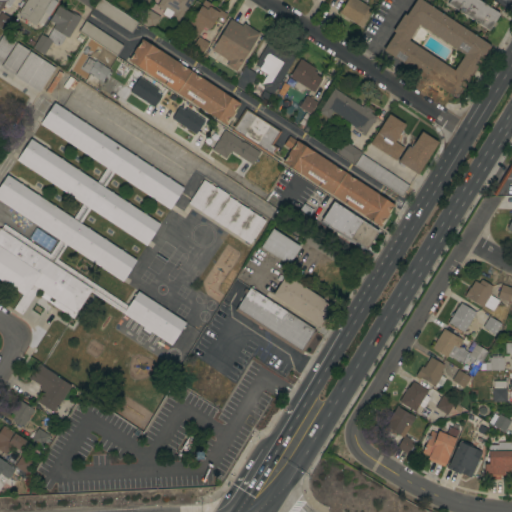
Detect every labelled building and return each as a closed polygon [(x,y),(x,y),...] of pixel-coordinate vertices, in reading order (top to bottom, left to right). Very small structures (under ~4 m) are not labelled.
[(13,0),(9,6),(4,3),(0,9),(0,0),(13,0)] [(25,0),(53,0),(57,2),(41,26),(36,23),(34,25),(17,14),(25,0)] [(98,0),(103,0),(141,25),(138,30),(135,27),(131,33),(93,8),(98,0)] [(159,0),(192,0),(177,24),(161,14),(164,10),(156,6),(159,0)] [(204,0),(227,14),(223,20),(217,17),(209,30),(203,27),(197,37),(182,28),(189,17),(192,18),(204,0)] [(338,13),(340,10),(347,0),(357,0),(368,7),(366,10),(370,13),(361,27),(338,13)] [(421,0),(490,46),(455,98),(382,50),(394,33),(392,31),(403,14),(405,15),(415,0),(421,0)] [(477,0),(498,14),(488,30),(447,3),(448,2),(445,0),(477,0)] [(57,45),(55,45),(51,42),(43,55),(32,48),(40,34),(46,38),(55,24),(49,20),(58,5),(70,13),(71,12),(80,17),(68,38),(65,36),(60,44),(57,45)] [(159,17),(152,29),(138,20),(146,8),(159,17)] [(4,29),(0,26),(0,11),(11,18),(4,29)] [(241,26),(243,23),(259,34),(235,71),(226,65),(228,61),(210,50),(230,19),(241,26)] [(122,46),(116,56),(78,31),(85,21),(122,46)] [(0,64),(0,38),(3,34),(15,42),(0,64)] [(193,49),(194,48),(192,46),(198,36),(199,37),(200,36),(209,42),(201,54),(193,49)] [(142,71),(143,70),(127,60),(128,58),(129,59),(133,53),(132,52),(136,47),(140,41),(141,39),(157,49),(181,65),(180,65),(185,68),(195,74),(195,75),(199,77),(224,93),(223,93),(239,104),(238,106),(238,105),(234,111),(230,117),(226,122),(226,123),(225,125),(142,71)] [(12,75),(0,67),(16,43),(28,51),(12,75)] [(283,54),(285,49),(295,56),(272,94),(263,89),(264,87),(260,84),(266,74),(258,69),(261,65),(256,61),(266,44),(283,54)] [(13,76),(29,51),(54,67),(38,92),(13,76)] [(87,73),(87,72),(81,68),(87,58),(94,63),(95,61),(109,70),(111,72),(104,83),(87,73)] [(288,77),(299,58),(314,67),(312,70),(316,72),(314,74),(321,78),(312,92),(288,77)] [(256,74),(246,92),(234,85),(237,80),(236,79),(244,67),(256,74)] [(58,71),(62,74),(49,94),(45,92),(58,71)] [(129,92),(139,77),(158,89),(156,92),(161,95),(153,107),(129,92)] [(333,89),(362,108),(363,105),(371,110),(369,113),(376,117),(373,120),(374,121),(372,124),(372,123),(364,135),(354,129),(354,128),(349,124),(350,123),(332,111),(328,118),(318,112),(333,89)] [(298,106),(289,100),(295,90),(304,96),(298,106)] [(307,96),(307,95),(315,100),(315,101),(316,102),(308,113),(307,112),(307,113),(305,112),(305,113),(299,109),(300,108),(298,107),(305,95),(307,96)] [(73,219),(82,204),(16,160),(30,139),(96,183),(106,168),(40,124),(53,103),(183,188),(169,209),(113,173),(104,188),(159,224),(145,245),(90,209),(80,224),(136,261),(122,282),(66,245),(56,260),(127,306),(137,291),(185,323),(170,345),(150,332),(148,334),(141,329),(143,327),(89,292),(77,311),(77,312),(72,319),(39,297),(42,292),(38,289),(21,315),(13,309),(22,295),(0,281),(0,229),(3,224),(49,254),(59,240),(0,201),(0,184),(6,175),(73,219)] [(171,119),(178,106),(183,110),(184,107),(204,120),(195,134),(171,119)] [(281,131),(272,144),(280,149),(278,153),(275,150),(271,156),(230,130),(245,108),(281,131)] [(369,144),(377,132),(388,114),(404,125),(394,141),(403,147),(395,160),(369,144)] [(259,153),(252,164),(229,150),(228,152),(229,152),(225,159),(211,150),(224,130),(259,153)] [(416,174),(403,166),(402,167),(397,164),(398,162),(397,162),(407,146),(410,148),(421,131),(437,142),(416,174)] [(364,216),(364,217),(281,161),(290,149),(283,144),(289,136),(298,142),(311,151),(312,151),(335,166),(335,167),(340,170),(349,176),(354,179),(394,205),(392,208),(392,207),(384,218),(380,224),(381,224),(379,226),(364,216)] [(353,166),(354,164),(328,148),(336,136),(361,153),(360,154),(408,185),(401,197),(353,166)] [(188,203),(203,180),(215,188),(216,187),(228,195),(227,196),(264,220),(249,244),(188,203)] [(377,231),(365,250),(358,245),(356,247),(326,227),(327,225),(320,220),(333,202),(377,231)] [(55,241),(48,251),(29,238),(35,228),(55,241)] [(299,247),(287,265),(260,247),(272,229),(299,247)] [(272,295),(281,280),(277,277),(279,274),(283,277),(284,276),(292,281),(293,280),(323,300),(323,301),(331,307),(318,326),(272,295)] [(474,281),(478,283),(480,279),(492,287),(489,291),(491,292),(489,294),(490,294),(490,295),(499,301),(492,311),(483,305),(482,308),(467,298),(466,299),(463,297),(469,287),(470,288),(474,281)] [(511,287),(511,291),(509,302),(496,298),(501,285),(511,287)] [(234,311),(249,288),(314,330),(313,331),(315,332),(301,354),(234,311)] [(463,332),(449,324),(447,323),(456,307),(457,308),(460,303),(475,312),(463,332)] [(488,317),(500,324),(494,335),(482,327),(488,317)] [(469,353),(475,344),(487,351),(480,362),(482,363),(481,364),(480,364),(478,368),(465,360),(463,365),(451,358),(446,356),(446,358),(442,355),(441,357),(440,356),(441,354),(433,349),(431,348),(443,329),(456,337),(456,336),(462,340),(457,347),(463,348),(463,350),(469,353)] [(503,370),(484,370),(484,362),(489,362),(489,357),(491,357),(491,356),(500,356),(500,358),(503,358),(503,370)] [(440,375),(445,378),(438,389),(434,386),(433,387),(419,378),(415,376),(421,366),(423,367),(430,357),(443,365),(440,370),(441,370),(440,372),(442,373),(440,375)] [(55,409),(56,410),(55,412),(54,411),(53,413),(36,402),(42,391),(38,389),(40,386),(28,379),(38,364),(42,367),(55,375),(55,376),(70,386),(55,409)] [(463,388),(451,380),(457,370),(469,377),(463,388)] [(492,402),(492,388),(493,388),(493,381),(504,381),(504,388),(506,388),(506,402),(492,402)] [(424,395),(429,398),(422,408),(418,405),(414,411),(399,402),(400,402),(398,401),(407,387),(408,388),(412,382),(427,391),(424,395)] [(451,417),(447,414),(446,415),(438,409),(437,411),(434,409),(435,408),(434,407),(441,395),(468,411),(467,412),(451,417)] [(18,400),(33,410),(27,419),(28,420),(26,422),(26,421),(22,427),(12,421),(13,420),(11,419),(14,415),(9,412),(18,400)] [(403,435),(414,442),(411,447),(412,448),(410,451),(409,450),(407,454),(396,447),(402,438),(384,427),(396,406),(398,407),(398,408),(408,414),(409,414),(414,417),(403,435)] [(504,432),(492,425),(488,422),(493,413),(497,416),(498,414),(510,421),(504,432)] [(13,433),(14,433),(26,442),(20,452),(11,446),(5,455),(1,452),(0,453),(0,429),(2,426),(13,433)] [(430,431),(436,433),(437,431),(445,434),(448,426),(458,431),(455,438),(444,464),(443,467),(427,460),(428,456),(421,453),(430,431)] [(49,436),(41,447),(30,440),(37,428),(49,436)] [(472,456),(478,459),(470,478),(459,473),(459,474),(446,469),(458,442),(466,446),(468,445),(471,446),(472,448),(475,450),(472,456)] [(510,442),(510,451),(511,451),(511,475),(499,475),(499,480),(483,480),(483,474),(483,464),(488,464),(488,462),(486,462),(486,458),(488,458),(488,451),(489,451),(489,442),(510,442)] [(21,455),(32,462),(25,473),(14,466),(21,455)] [(0,459),(14,468),(7,478),(0,474),(0,459)]
